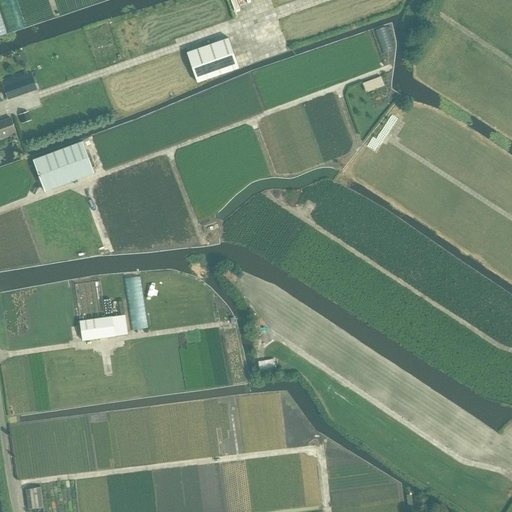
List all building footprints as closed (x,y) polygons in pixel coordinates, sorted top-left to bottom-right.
[(64,0),(44,0),(50,18),(69,12),(64,0)] [(86,0),(66,0),(70,11),(89,5),(86,0)] [(228,38),(187,53),(197,83),(239,68),(228,38)] [(27,62),(24,53),(16,56),(19,65),(27,62)] [(8,99),(37,89),(31,72),(2,82),(8,99)] [(373,80),(364,84),(367,91),(376,88),(373,80)] [(18,115),(21,123),(31,120),(28,112),(18,115)] [(0,136),(15,132),(11,118),(0,121),(0,136)] [(33,160),(45,192),(94,173),(83,141),(33,160)] [(74,284),(79,320),(105,316),(100,281),(74,284)] [(115,336),(112,317),(80,321),(82,341),(115,336)] [(26,488),(29,509),(43,507),(40,486),(26,488)]
